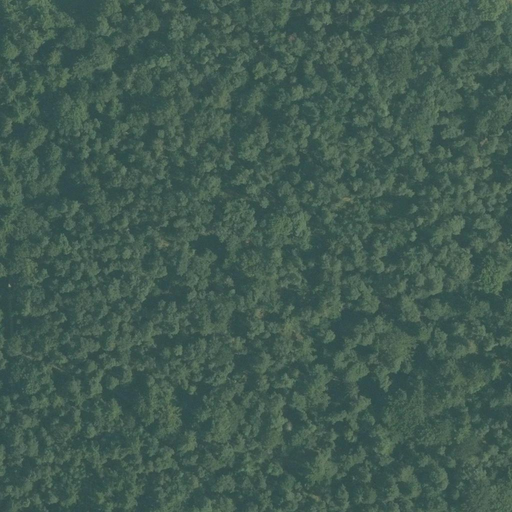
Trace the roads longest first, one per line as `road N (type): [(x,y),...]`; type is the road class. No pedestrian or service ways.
road 1 (track): [(178,109),(132,46),(92,16)]
road 2 (track): [(267,191),(178,109)]
